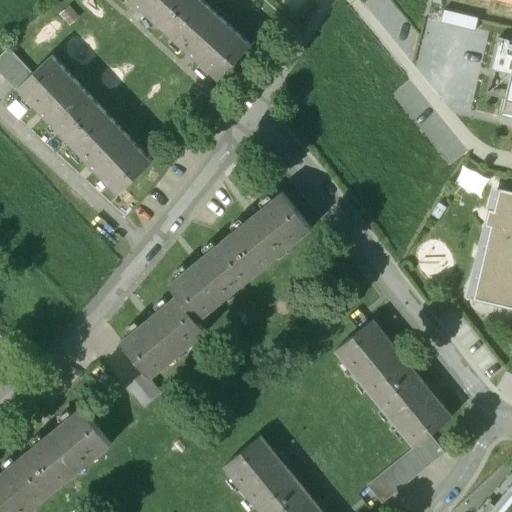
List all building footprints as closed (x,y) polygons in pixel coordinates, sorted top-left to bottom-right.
[(250,45),(200,0),(130,0),(133,2),(131,5),(139,13),(142,10),(188,52),(185,55),(193,62),(196,59),(219,80),(250,45)] [(441,23),(475,31),(477,19),(444,12),(441,23)] [(511,42),(500,40),(492,70),(510,75),(500,117),(511,119),(511,42)] [(32,74),(8,49),(0,55),(0,74),(15,90),(17,87),(32,74)] [(152,162),(52,55),(32,74),(17,87),(38,110),(36,113),(43,121),(46,118),(89,164),(86,166),(94,175),(97,172),(118,195),(152,162)] [(511,193),(499,190),(472,301),(511,311),(511,193)] [(281,194),(168,286),(177,297),(198,323),(311,230),(281,194)] [(177,297),(120,344),(144,374),(149,380),(206,334),(198,323),(177,297)] [(451,419),(372,322),(334,352),(414,449),(430,437),(451,419)] [(149,380),(144,374),(135,382),(151,403),(162,395),(149,380)] [(151,403),(135,382),(125,390),(142,410),(151,403)] [(80,409),(0,475),(0,511),(27,511),(110,445),(80,409)] [(320,511),(260,437),(223,467),(259,511),(320,511)] [(414,449),(368,487),(382,505),(444,454),(430,437),(414,449)] [(511,511),(511,485),(490,511),(511,511)]
